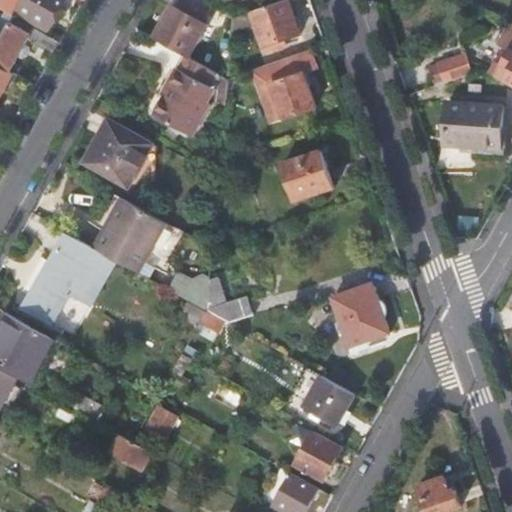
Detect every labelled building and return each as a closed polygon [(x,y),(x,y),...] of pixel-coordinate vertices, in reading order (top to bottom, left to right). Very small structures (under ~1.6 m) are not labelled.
[(0,0),(0,8),(8,13),(15,0),(0,0)] [(15,0),(8,13),(13,16),(16,11),(48,29),(64,0),(15,0)] [(201,22),(209,6),(197,0),(181,0),(176,8),(172,6),(153,39),(186,57),(189,59),(208,26),(201,22)] [(254,13),(259,27),(269,55),(291,47),(289,41),(302,37),(289,0),(254,13)] [(233,37),(259,27),(254,13),(234,20),(233,37)] [(27,41),(54,55),(61,43),(15,17),(2,39),(0,38),(0,65),(10,71),(27,41)] [(511,26),(502,45),(511,51),(510,52),(496,78),(509,85),(510,82),(511,82),(511,26)] [(318,71),(312,53),(254,73),(272,125),(315,109),(304,75),(318,71)] [(209,86),(216,74),(189,59),(186,57),(178,69),(176,68),(167,83),(177,88),(171,100),(160,95),(148,114),(191,138),(211,105),(207,102),(214,89),(209,86)] [(469,74),(463,57),(438,66),(444,83),(469,74)] [(0,98),(14,73),(10,71),(0,65),(0,98)] [(497,152),(500,108),(444,103),(441,147),(497,152)] [(130,189),(153,146),(108,122),(85,164),(130,189)] [(332,186),(320,151),(283,163),(296,199),(332,186)] [(123,200),(94,250),(115,262),(139,275),(166,224),(123,200)] [(90,305),(115,262),(94,250),(67,235),(25,309),(53,324),(70,294),(90,305)] [(212,282),(211,310),(227,305),(219,280),(212,282)] [(391,331),(375,284),(335,297),(352,346),(391,331)] [(254,317),(248,297),(227,305),(211,310),(211,311),(234,324),(254,317)] [(13,316),(0,338),(0,366),(17,376),(31,384),(56,341),(13,316)] [(188,366),(193,359),(184,354),(176,367),(181,370),(185,364),(188,366)] [(0,406),(17,376),(0,366),(0,406)] [(337,425),(354,396),(322,378),(306,407),(337,425)] [(138,421),(129,439),(134,442),(156,402),(126,386),(114,408),(138,421)] [(147,425),(169,438),(183,415),(161,402),(147,425)] [(110,416),(104,426),(121,435),(126,426),(110,416)] [(343,449),(315,433),(298,465),(326,480),(343,449)] [(144,473),(155,454),(134,442),(129,439),(122,436),(111,454),(144,473)] [(286,511),(307,511),(321,490),(295,475),(277,506),(286,511)] [(422,485),(431,511),(441,511),(463,504),(457,487),(452,489),(447,476),(422,485)]
